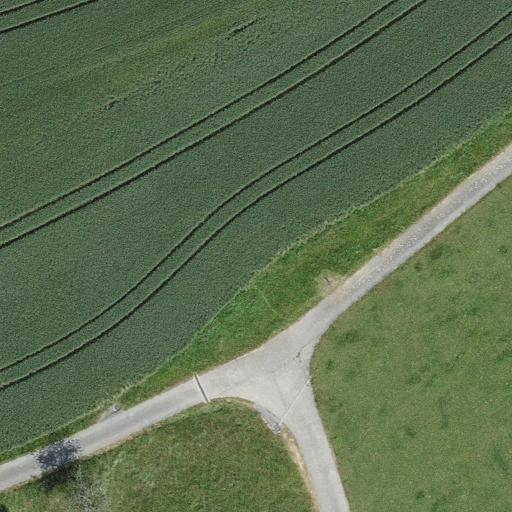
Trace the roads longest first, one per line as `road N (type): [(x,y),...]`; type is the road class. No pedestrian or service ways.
road 1 (track): [(328,511),(277,365),(0,475)]
road 2 (track): [(511,161),(277,365)]
